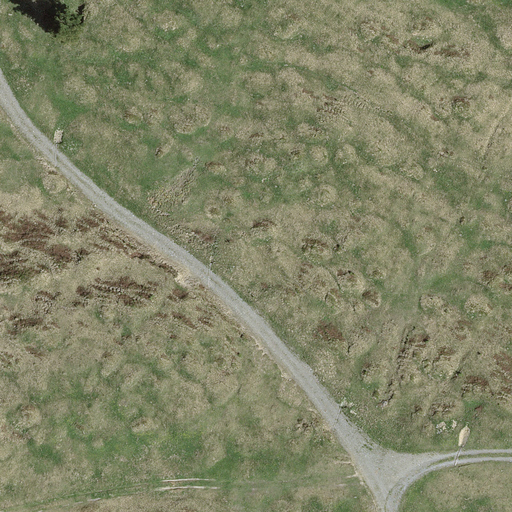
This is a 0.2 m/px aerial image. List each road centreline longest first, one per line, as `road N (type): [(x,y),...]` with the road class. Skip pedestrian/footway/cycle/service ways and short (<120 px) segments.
road 1 (track): [(394,474),(197,263),(87,193),(0,99)]
road 2 (track): [(394,474),(428,457),(511,449)]
